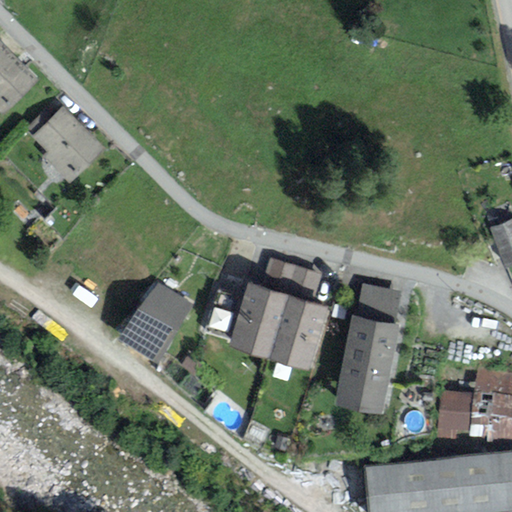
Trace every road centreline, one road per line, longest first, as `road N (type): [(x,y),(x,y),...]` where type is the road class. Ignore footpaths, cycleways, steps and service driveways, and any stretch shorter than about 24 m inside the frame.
road 1 (residential): [(511,309),(461,286),(236,230),(194,211),(0,9)]
road 2 (track): [(325,511),(0,267)]
